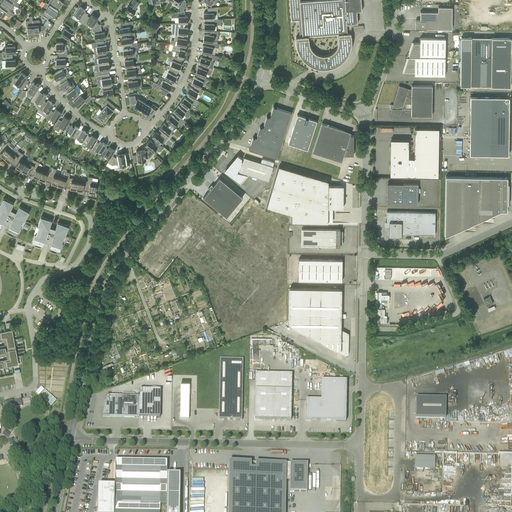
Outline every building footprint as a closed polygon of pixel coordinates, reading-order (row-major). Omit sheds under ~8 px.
[(1,8),(11,15),(13,12),(9,9),(12,4),(7,0),(2,0),(0,4),(3,6),(1,8)] [(50,0),(48,4),(55,9),(57,6),(59,8),(63,2),(60,0),(52,0),(50,0)] [(129,4),(125,10),(132,15),(136,9),(136,8),(140,2),(137,0),(132,0),(130,4),(129,4)] [(180,12),(184,11),(183,8),(187,8),(186,3),(185,2),(186,1),(184,0),(172,0),(172,1),(179,6),(180,12)] [(289,0),(291,21),(298,20),(300,37),(296,37),(296,40),(296,43),(296,46),(297,50),(299,53),(301,56),(303,59),(305,62),(308,64),(312,66),(315,67),(318,68),(322,68),(326,68),(329,68),(333,67),(336,65),(339,64),(342,61),(345,59),(347,56),(349,53),(350,49),(351,46),(352,42),(352,38),(351,35),(351,33),(347,33),(347,24),(358,23),(357,11),(362,11),(360,0),(289,0)] [(45,10),(43,12),(49,17),(51,15),(54,16),(58,10),(55,9),(48,4),(45,2),(43,6),(47,8),(46,10),(45,10)] [(82,23),(87,15),(88,14),(84,11),(85,10),(80,6),(74,14),(80,18),(78,21),(82,23)] [(9,17),(11,15),(1,8),(0,7),(0,15),(3,18),(5,14),(9,17)] [(218,19),(217,14),(218,14),(218,7),(207,8),(208,13),(204,13),(204,20),(207,20),(218,19)] [(452,29),(452,7),(438,7),(438,12),(420,12),(420,20),(415,20),(415,29),(425,29),(452,29)] [(178,23),(185,23),(188,23),(188,16),(185,16),(185,11),(184,11),(180,12),(171,13),(171,18),(178,17),(178,23)] [(90,17),(87,15),(86,16),(82,23),(91,30),(92,29),(99,24),(98,24),(96,22),(98,19),(92,14),(90,17)] [(204,31),(210,31),(214,31),(214,24),(221,25),(221,19),(218,19),(207,20),(207,23),(204,23),(204,31)] [(128,33),(131,33),(130,26),(134,25),(133,21),(122,23),(123,27),(120,27),(121,34),(128,33)] [(104,32),(102,32),(101,23),(99,24),(92,29),(95,33),(94,33),(95,40),(105,38),(104,32)] [(175,34),(184,35),(187,35),(188,27),(185,27),(185,23),(178,23),(176,23),(175,34)] [(65,28),(61,34),(68,39),(72,33),(74,35),(76,32),(71,28),(69,31),(65,28)] [(203,42),(207,42),(213,43),(213,39),(218,39),(219,31),(214,31),(210,31),(210,34),(204,34),(203,42)] [(130,44),(132,44),(132,40),(136,39),(135,32),(131,33),(128,33),(128,37),(121,38),(122,45),(130,44)] [(176,45),(180,46),(186,47),(187,39),(183,38),(184,35),(175,34),(174,40),(177,41),(176,45)] [(461,37),(460,63),(460,86),(472,86),(483,86),(494,86),(509,86),(510,86),(510,75),(511,64),(511,52),(511,38),(494,38),(484,38),(473,37),(461,37)] [(445,76),(445,57),(445,38),(420,38),(419,42),(413,42),(408,56),(403,71),(414,71),(414,76),(445,76)] [(98,53),(104,52),(107,52),(106,44),(104,45),(104,41),(94,43),(95,49),(97,49),(98,53)] [(58,55),(67,55),(67,49),(65,49),(65,44),(63,44),(63,42),(56,42),(56,44),(55,44),(55,50),(56,50),(56,52),(58,52),(58,55)] [(128,55),(133,55),(132,48),(140,47),(140,42),(137,43),(132,44),(130,44),(131,48),(123,50),(124,56),(128,55)] [(203,53),(211,54),(213,47),(219,48),(219,44),(213,43),(207,42),(206,45),(203,45),(201,52),(203,53)] [(174,56),(182,58),(183,59),(185,50),(180,49),(180,46),(176,45),(173,45),(171,50),(176,51),(174,56)] [(3,57),(12,56),(12,53),(15,53),(15,46),(5,46),(5,50),(2,50),(2,52),(0,51),(0,55),(3,56),(3,57)] [(99,64),(109,63),(108,56),(105,56),(104,52),(98,53),(94,54),(95,58),(98,57),(99,64)] [(203,64),(208,66),(210,61),(213,62),(215,55),(211,54),(203,53),(202,57),(201,56),(199,63),(203,64)] [(131,66),(134,66),(133,59),(137,58),(136,54),(133,55),(128,55),(128,59),(125,60),(126,67),(131,66)] [(3,68),(6,68),(10,67),(11,68),(12,69),(13,70),(14,69),(14,68),(15,67),(16,67),(16,59),(13,59),(12,56),(3,57),(3,56),(0,55),(0,59),(3,60),(3,68)] [(67,55),(58,55),(59,58),(56,58),(56,60),(55,60),(56,64),(57,64),(57,66),(58,66),(59,68),(62,66),(66,66),(65,62),(67,62),(67,55)] [(170,67),(178,70),(179,71),(181,66),(180,66),(181,63),(180,63),(182,58),(174,56),(170,55),(168,60),(171,61),(169,67),(170,67)] [(98,75),(108,74),(109,74),(108,70),(110,70),(109,63),(99,64),(100,71),(97,71),(98,75)] [(195,74),(198,75),(205,77),(206,73),(210,75),(213,67),(208,66),(203,64),(202,68),(198,66),(195,74)] [(132,77),(137,76),(136,72),(141,71),(140,65),(134,66),(131,66),(132,69),(126,70),(127,78),(132,77)] [(178,70),(170,67),(168,71),(164,78),(173,82),(177,76),(175,76),(178,70)] [(61,83),(67,79),(62,69),(53,74),(56,81),(59,79),(61,83)] [(13,84),(22,90),(29,81),(26,79),(28,77),(21,72),(17,78),(16,77),(15,78),(14,79),(14,81),(15,82),(13,84)] [(102,86),(111,85),(112,84),(111,77),(108,77),(108,74),(98,75),(98,79),(101,79),(102,86)] [(191,84),(195,85),(200,88),(202,84),(204,85),(207,78),(205,77),(198,75),(197,78),(194,77),(191,84)] [(141,76),(137,76),(132,77),(132,80),(128,81),(129,88),(139,87),(138,83),(142,83),(141,76)] [(69,92),(74,88),(75,86),(72,81),(70,83),(67,79),(61,83),(59,84),(60,86),(62,89),(63,89),(64,91),(67,89),(69,92)] [(162,88),(168,91),(171,85),(163,80),(160,85),(154,82),(151,86),(160,91),(162,88)] [(34,95),(36,92),(39,86),(33,82),(26,92),(22,90),(18,96),(23,99),(24,96),(32,96),(33,94),(34,95)] [(111,85),(102,86),(103,90),(104,97),(114,95),(113,88),(111,89),(111,85)] [(186,93),(188,95),(194,98),(197,93),(200,95),(203,90),(200,88),(195,85),(193,89),(189,87),(186,93)] [(411,115),(432,116),(433,86),(412,85),(412,89),(408,89),(409,88),(399,85),(393,105),(390,105),(390,109),(391,109),(390,112),(400,115),(402,109),(411,109),(411,115)] [(75,100),(80,95),(82,94),(79,92),(78,93),(74,88),(69,92),(66,94),(71,100),(74,98),(75,100)] [(42,104),(44,100),(47,95),(43,93),(43,94),(40,92),(39,93),(36,92),(34,95),(30,101),(33,103),(34,100),(38,102),(38,101),(42,104)] [(139,111),(145,102),(138,98),(137,97),(136,93),(130,94),(131,102),(135,104),(133,107),(139,111)] [(80,95),(75,100),(74,102),(78,106),(84,101),(86,103),(91,99),(90,95),(85,100),(80,95)] [(182,105),(188,109),(192,103),(196,106),(199,101),(194,98),(188,95),(186,98),(184,97),(180,103),(182,105)] [(509,157),(510,99),(471,98),(471,156),(509,157)] [(47,117),(51,110),(54,104),(51,103),(52,102),(48,99),(46,102),(44,100),(42,104),(37,111),(47,117)] [(101,111),(109,116),(114,110),(111,108),(114,105),(107,100),(103,104),(105,106),(101,111)] [(145,102),(139,111),(146,115),(147,113),(152,116),(159,108),(153,104),(151,106),(145,102)] [(173,111),(177,114),(181,118),(186,112),(187,113),(189,110),(188,109),(182,105),(180,107),(178,105),(173,111)] [(253,137),(249,149),(276,158),(291,112),(273,106),(270,116),(269,116),(268,117),(266,116),(263,127),(262,126),(262,127),(259,127),(256,137),(255,137),(255,138),(253,137)] [(57,121),(58,119),(62,113),(55,109),(54,112),(51,110),(47,117),(46,118),(52,122),(54,119),(57,121)] [(109,116),(101,111),(98,115),(96,113),(92,118),(100,123),(102,120),(104,122),(109,116)] [(166,120),(168,122),(174,126),(176,123),(181,127),(185,121),(181,118),(177,114),(174,117),(171,114),(166,120)] [(297,114),(288,143),(307,149),(317,121),(309,118),(308,118),(305,117),(297,114)] [(65,129),(68,124),(70,120),(64,116),(61,121),(58,119),(57,121),(53,128),(59,131),(61,127),(65,129)] [(159,128),(162,131),(167,135),(169,131),(171,133),(176,128),(174,126),(168,122),(166,125),(164,123),(159,128)] [(353,155),(354,141),(354,135),(343,135),(343,130),(322,123),(312,152),(339,160),(341,155),(353,155)] [(74,136),(77,129),(79,127),(75,125),(74,126),(72,125),(71,126),(68,124),(65,129),(70,133),(74,136)] [(390,139),(390,175),(438,176),(439,128),(415,128),(414,146),(414,158),(408,158),(408,140),(390,139)] [(77,138),(83,142),(87,135),(88,133),(82,129),(80,131),(77,129),(74,136),(73,137),(76,139),(77,138)] [(162,145),(166,139),(166,140),(169,137),(167,135),(162,131),(159,134),(156,131),(152,137),(154,139),(162,145)] [(92,148),(96,142),(97,139),(91,135),(90,136),(87,135),(83,142),(81,145),(84,146),(86,144),(92,148)] [(145,145),(149,148),(153,152),(157,146),(160,148),(162,145),(154,139),(152,141),(150,139),(145,145)] [(0,154),(4,158),(12,150),(8,147),(11,143),(9,141),(5,144),(0,148),(0,152),(0,153),(0,152),(0,154)] [(102,152),(104,150),(107,145),(103,142),(102,143),(100,142),(99,143),(96,142),(92,148),(90,151),(95,154),(98,150),(102,152)] [(110,158),(112,156),(115,150),(109,146),(106,151),(104,150),(102,152),(100,155),(103,157),(104,155),(110,158)] [(153,152),(149,148),(147,151),(145,151),(145,150),(136,151),(138,162),(147,160),(146,158),(149,158),(154,153),(153,152)] [(10,162),(13,164),(21,152),(19,150),(16,154),(12,150),(4,158),(9,163),(10,162)] [(15,167),(21,170),(26,160),(22,158),(24,154),(21,152),(13,164),(16,166),(15,167)] [(112,156),(110,158),(108,162),(112,164),(117,164),(118,165),(118,166),(120,166),(120,168),(126,167),(126,165),(128,165),(125,153),(116,154),(117,157),(115,158),(112,156)] [(272,166),(274,162),(262,158),(261,162),(244,157),(242,162),(241,161),(242,158),(238,155),(225,171),(241,184),(247,176),(247,175),(247,174),(268,181),(273,166),(272,166)] [(30,173),(30,174),(37,161),(34,159),(32,163),(26,161),(27,160),(26,160),(21,170),(27,173),(27,172),(30,173)] [(33,176),(39,178),(43,168),(38,167),(40,162),(37,161),(30,174),(33,175),(33,176)] [(341,186),(328,186),(328,181),(279,166),(266,207),(292,215),(292,222),(328,223),(328,208),(341,208),(343,208),(343,186),(341,186)] [(48,181),(52,172),(43,169),(43,168),(39,178),(45,181),(45,180),(48,181)] [(51,183),(57,185),(60,175),(60,174),(60,175),(56,173),(57,169),(53,168),(52,172),(48,181),(51,182),(51,183)] [(67,187),(69,177),(70,173),(67,172),(66,176),(61,175),(60,175),(57,185),(64,187),(64,186),(67,187)] [(89,192),(95,193),(97,182),(92,182),(93,177),(89,176),(88,181),(86,190),(89,191),(89,192)] [(445,237),(501,211),(507,211),(507,204),(508,204),(509,184),(507,184),(507,177),(446,176),(445,237)] [(70,188),(76,190),(78,179),(69,177),(67,187),(70,187),(70,188)] [(210,186),(235,207),(243,197),(220,178),(213,185),(211,184),(210,186)] [(83,190),(86,190),(88,181),(79,179),(78,179),(76,190),(83,191),(83,190)] [(389,183),(387,204),(417,204),(418,184),(389,183)] [(226,217),(235,207),(210,186),(208,188),(210,189),(203,197),(226,217)] [(0,229),(3,223),(9,226),(5,232),(10,234),(11,233),(12,234),(11,235),(16,237),(21,228),(22,228),(25,222),(24,221),(29,212),(25,209),(24,209),(19,206),(16,212),(11,210),(14,203),(9,201),(8,200),(3,198),(0,204),(0,229)] [(387,211),(387,222),(389,222),(389,236),(401,236),(401,234),(435,234),(435,212),(387,211)] [(35,234),(31,244),(36,246),(37,245),(38,245),(38,246),(43,248),(45,241),(50,243),(48,250),(53,251),(53,250),(55,251),(54,252),(59,254),(63,243),(66,237),(65,236),(69,226),(64,224),(63,224),(58,222),(55,229),(50,227),(52,220),(47,219),(46,218),(41,217),(37,227),(34,233),(35,234)] [(301,229),(301,245),(340,246),(340,245),(342,245),(343,231),(340,231),(340,229),(301,229)] [(299,259),(298,281),(342,281),(342,260),(299,259)] [(289,288),(289,325),(320,341),(319,342),(347,356),(348,355),(348,354),(348,353),(349,333),(341,329),(341,289),(289,288)] [(487,306),(493,303),(490,296),(484,299),(487,306)] [(0,350),(16,348),(14,339),(12,330),(10,330),(0,332),(0,350)] [(47,339),(45,343),(54,348),(57,342),(52,339),(48,337),(47,339)] [(16,348),(0,350),(0,368),(17,365),(19,365),(17,356),(16,348)] [(242,420),(242,408),(243,360),(220,359),(219,419),(225,419),(238,420),(242,420)] [(291,375),(255,375),(254,420),(290,420),(291,375)] [(346,421),(346,387),(347,381),(321,381),(321,400),(306,400),(305,421),(346,421)] [(182,382),(181,413),(190,413),(191,383),(182,382)] [(39,395),(51,406),(57,400),(41,386),(36,392),(39,395)] [(139,397),(106,396),(105,402),(109,402),(109,411),(103,411),(102,417),(139,417),(139,407),(139,402),(139,397)] [(415,418),(431,418),(445,418),(446,398),(416,398),(415,418)] [(8,402),(5,403),(6,410),(13,408),(22,406),(22,405),(20,399),(12,401),(8,402)] [(415,457),(414,469),(434,469),(435,457),(415,457)] [(179,511),(180,474),(167,474),(167,461),(115,460),(115,496),(114,511),(179,511)] [(285,511),(286,480),(290,480),(290,492),(307,492),(307,464),(229,462),(227,511),(285,511)]
